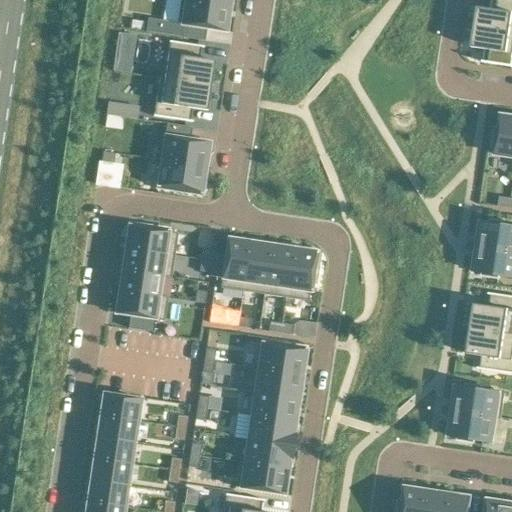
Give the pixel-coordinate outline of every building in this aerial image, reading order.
[(180,0),(177,25),(181,25),(180,38),(205,41),(206,29),(226,32),(229,8),(185,1),(185,0),(180,0)] [(478,8),(475,28),(511,33),(511,0),(492,0),(491,10),(478,8)] [(132,21),(131,29),(142,30),(143,22),(132,21)] [(511,33),(475,28),(472,48),(485,50),(483,62),(482,62),(482,63),(511,67),(511,33)] [(119,33),(117,45),(133,47),(135,36),(119,33)] [(164,79),(210,86),(211,81),(214,62),(195,59),(197,47),(204,48),(204,47),(169,41),(169,43),(164,79)] [(153,116),(153,117),(185,122),(185,120),(187,108),(206,111),(209,92),(210,92),(210,87),(164,80),(164,79),(159,78),(154,116),(153,116)] [(511,116),(501,115),(499,131),(496,130),(493,147),(496,147),(495,155),(511,157),(511,116)] [(123,118),(107,116),(105,127),(121,130),(123,118)] [(167,124),(161,161),(205,168),(209,143),(190,140),(192,128),(167,124)] [(103,153),(101,162),(113,164),(115,154),(103,153)] [(157,186),(157,189),(175,191),(175,192),(192,194),(201,195),(202,193),(205,168),(161,161),(157,186)] [(498,207),(510,208),(511,199),(500,197),(498,207)] [(481,222),(477,247),(511,252),(511,226),(506,226),(507,223),(490,220),(490,223),(481,222)] [(128,226),(125,248),(174,256),(178,234),(160,231),(161,228),(144,226),(144,229),(128,226)] [(189,226),(186,243),(210,247),(212,230),(189,226)] [(213,252),(209,277),(222,279),(220,288),(242,291),(249,242),(228,239),(225,254),(213,252)] [(249,242),(242,291),(264,295),(271,246),(249,242)] [(271,246),(264,295),(286,298),(293,249),(271,246)] [(511,252),(477,247),(473,272),(482,273),(482,276),(499,279),(499,276),(511,277),(511,252)] [(125,248),(122,270),(161,276),(161,277),(171,278),(174,256),(125,248)] [(203,248),(201,260),(211,262),(213,250),(203,248)] [(293,249),(286,298),(308,301),(311,284),(314,284),(316,268),(313,268),(315,252),(293,249)] [(201,260),(199,272),(209,273),(211,262),(201,260)] [(122,270),(119,292),(158,298),(158,296),(161,277),(161,276),(122,270)] [(196,291),(195,303),(204,304),(206,292),(196,291)] [(119,292),(115,314),(130,316),(128,329),(153,333),(155,320),(164,321),(168,298),(158,296),(158,298),(119,292)] [(475,305),(471,329),(511,335),(511,296),(496,294),(495,296),(494,308),(475,305)] [(239,317),(237,327),(249,329),(251,319),(239,317)] [(270,322),(268,332),(280,334),(281,324),(270,322)] [(281,324),(280,334),(292,336),(293,326),(281,324)] [(511,335),(471,329),(467,354),(486,357),(484,369),(484,370),(511,374),(511,335)] [(258,368),(302,375),(306,350),(261,344),(258,368)] [(206,349),(204,361),(214,362),(216,350),(206,349)] [(204,361),(202,372),(212,374),(214,362),(204,361)] [(253,367),(249,393),(254,394),(254,392),(299,399),(302,375),(258,368),(253,367)] [(456,386),(452,411),(497,418),(497,419),(501,420),(505,394),(482,390),(482,387),(466,385),(465,388),(456,386)] [(254,394),(251,416),(295,423),(299,399),(254,392),(254,394)] [(103,394),(100,415),(137,421),(141,399),(103,394)] [(199,396),(197,408),(207,410),(208,398),(199,396)] [(197,408),(195,420),(205,421),(207,410),(197,408)] [(452,411),(449,436),(458,437),(457,440),(474,443),(474,440),(493,443),(497,419),(497,418),(452,411)] [(237,414),(233,438),(247,440),(294,447),(296,433),(293,432),(295,423),(251,416),(237,414)] [(100,415),(97,437),(134,443),(137,421),(100,415)] [(178,416),(176,428),(186,429),(187,417),(178,416)] [(176,428),(174,440),(184,441),(186,429),(176,428)] [(97,437),(93,459),(131,464),(134,443),(97,437)] [(244,463),(243,464),(288,471),(289,461),(292,461),(294,447),(247,440),(244,463)] [(192,444),(190,456),(200,457),(201,445),(192,444)] [(190,456),(188,468),(198,469),(200,457),(190,456)] [(93,459),(90,481),(127,486),(131,464),(93,459)] [(171,459),(169,470),(179,472),(181,460),(171,459)] [(239,462),(235,488),(284,495),(288,471),(243,464),(244,463),(239,462)] [(169,470),(168,482),(177,484),(179,472),(169,470)] [(90,481),(87,502),(124,508),(127,486),(90,481)] [(396,502),(394,511),(420,511),(424,491),(401,488),(399,503),(396,502)] [(186,490),(184,504),(196,506),(198,492),(186,490)] [(424,491),(420,511),(442,511),(446,494),(424,491)] [(446,494),(442,511),(465,511),(468,497),(446,494)] [(225,497),(223,511),(255,511),(257,501),(258,499),(225,495),(225,496),(226,496),(225,497)] [(507,511),(509,504),(484,500),(481,511),(507,511)] [(165,501),(163,511),(173,511),(175,503),(165,501)] [(87,502),(85,511),(123,511),(124,508),(87,502)]
